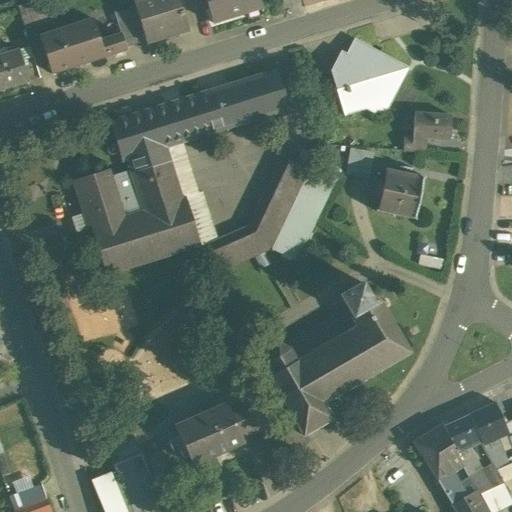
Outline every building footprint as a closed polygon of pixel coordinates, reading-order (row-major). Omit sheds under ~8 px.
[(131,0),(135,13),(144,42),(145,45),(188,31),(177,0),(131,0)] [(204,0),(211,24),(261,9),(258,0),(204,0)] [(33,2),(17,7),(24,30),(40,25),(33,2)] [(135,13),(115,19),(120,34),(124,48),(144,42),(135,13)] [(92,19),(38,37),(50,75),(125,51),(124,48),(120,34),(99,41),(92,19)] [(408,69),(354,41),(339,69),(331,72),(344,115),(366,109),(374,113),(387,110),(408,69)] [(17,50),(0,56),(0,54),(0,90),(27,82),(17,50)] [(181,199),(165,148),(182,143),(288,110),(276,71),(109,123),(121,162),(127,160),(143,211),(181,199)] [(450,116),(414,114),(413,137),(413,138),(426,139),(448,140),(450,116)] [(413,137),(404,137),(403,151),(425,153),(426,139),(413,138),(413,137)] [(199,194),(182,143),(165,148),(181,199),(185,198),(199,194)] [(370,149),(358,148),(353,172),(364,174),(367,160),(370,149)] [(381,150),(370,149),(367,160),(378,162),(381,150)] [(218,242),(207,246),(218,273),(271,250),(309,170),(282,158),(249,228),(218,242)] [(339,171),(324,164),(319,175),(333,182),(339,171)] [(410,169),(400,167),(399,166),(398,166),(399,168),(398,174),(386,171),(385,169),(383,170),(384,172),(383,178),(376,176),(371,201),(371,202),(377,204),(376,209),(374,210),(376,212),(378,211),(413,219),(415,221),(416,220),(414,218),(422,180),(424,179),(424,177),(421,179),(410,176),(411,170),(412,170),(412,169),(410,169)] [(143,211),(124,217),(109,170),(72,182),(82,216),(86,215),(105,277),(200,247),(185,198),(181,199),(143,211)] [(309,170),(271,250),(296,262),(333,182),(319,175),(309,170)] [(199,194),(185,198),(200,247),(218,242),(203,193),(199,194)] [(371,201),(368,200),(366,207),(376,209),(377,204),(371,202),(371,201)] [(347,312),(285,349),(279,346),(278,342),(276,342),(276,345),(265,351),(263,350),(262,351),(266,354),(264,364),(261,365),(262,367),(265,366),(271,377),(267,379),(268,381),(270,380),(277,392),(275,393),(276,395),(278,393),(285,405),(283,407),(284,409),(286,407),(293,419),(291,421),(292,423),(294,422),(303,437),(332,420),(323,405),(409,354),(378,301),(372,304),(361,283),(338,297),(347,312)] [(242,391),(222,399),(225,405),(226,404),(228,411),(247,402),(242,391)] [(195,418),(174,427),(191,466),(243,443),(240,437),(228,411),(226,404),(225,405),(214,409),(211,401),(191,410),(195,418)] [(247,402),(228,411),(240,437),(259,428),(247,402)] [(504,424),(495,404),(469,416),(480,440),(482,444),(489,441),(508,433),(504,424)] [(480,440),(469,416),(443,428),(456,451),(468,446),(480,440)] [(442,425),(413,444),(431,469),(437,480),(449,473),(463,465),(456,451),(443,428),(443,427),(442,425)] [(511,436),(510,437),(511,442),(511,463),(509,464),(495,470),(503,485),(505,490),(511,487),(511,436)] [(489,441),(482,444),(492,464),(495,470),(509,464),(501,444),(492,448),(489,441)] [(468,446),(456,451),(463,465),(464,466),(476,460),(468,446)] [(115,473),(111,474),(126,511),(164,511),(140,454),(112,465),(115,473)] [(492,464),(469,475),(480,495),(490,491),(503,485),(495,470),(492,464)] [(111,473),(91,481),(103,511),(126,511),(111,474),(111,473)] [(449,473),(437,480),(446,496),(457,487),(449,473)] [(42,485),(8,497),(14,511),(47,499),(42,485)] [(503,485),(490,491),(500,511),(511,505),(511,503),(505,490),(503,485)] [(457,487),(446,496),(452,505),(463,498),(457,487)] [(463,498),(452,505),(455,511),(485,511),(475,492),(463,498)] [(51,511),(47,499),(14,511),(13,511),(51,511)]
